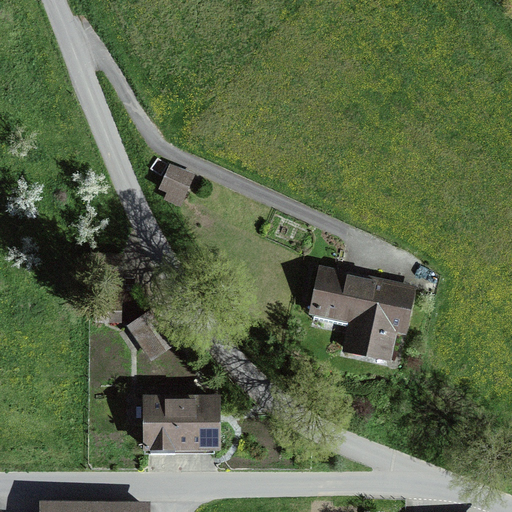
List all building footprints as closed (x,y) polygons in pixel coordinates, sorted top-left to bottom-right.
[(165,197),(179,204),(191,176),(171,167),(161,187),(168,190),(165,197)] [(122,255),(90,254),(90,279),(122,280),(122,255)] [(347,350),(387,358),(393,328),(402,330),(411,290),(322,271),(316,301),(355,309),(347,350)] [(120,301),(97,301),(97,320),(120,320),(120,301)] [(151,311),(130,325),(153,358),(174,344),(151,311)] [(175,445),(215,445),(215,400),(149,400),(149,449),(151,449),(151,454),(175,454),(175,445)]
